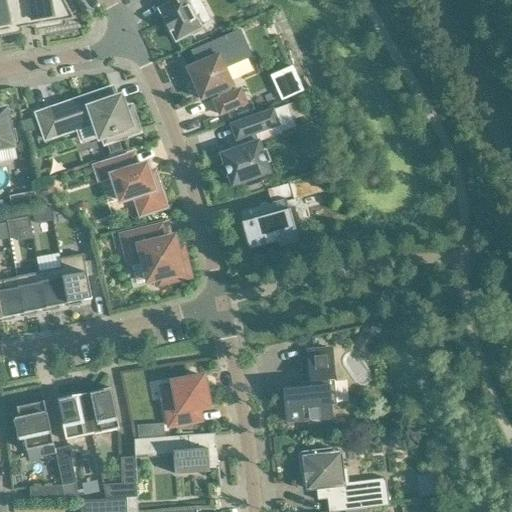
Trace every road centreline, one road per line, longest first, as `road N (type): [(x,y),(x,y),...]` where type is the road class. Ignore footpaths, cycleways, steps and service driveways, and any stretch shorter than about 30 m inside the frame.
road 1 (residential): [(221,302),(173,129),(128,37)]
road 2 (residential): [(0,355),(221,302)]
road 3 (residential): [(254,511),(221,302)]
road 4 (secondary): [(511,153),(437,0)]
road 5 (residential): [(0,71),(90,55),(128,37)]
